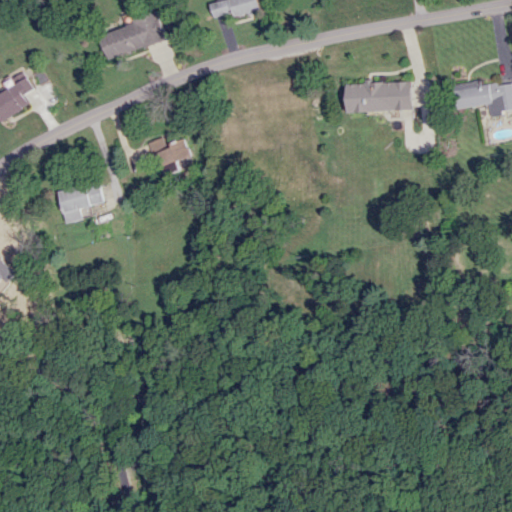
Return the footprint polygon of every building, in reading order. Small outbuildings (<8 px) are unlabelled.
[(261,9),(258,0),(222,0),(213,3),(217,20),(261,9)] [(108,59),(170,39),(161,13),(100,33),(108,59)] [(24,95),(35,88),(27,76),(0,93),(0,123),(30,103),(24,95)] [(457,108),(488,103),(490,116),(502,114),(501,111),(511,109),(511,81),(481,86),(480,80),(453,84),(457,108)] [(413,110),(412,81),(347,83),(348,112),(413,110)] [(189,157),(183,138),(164,143),(162,137),(150,141),(159,177),(181,171),(178,160),(189,157)] [(65,223),(82,219),(79,208),(103,202),(98,181),(57,192),(65,223)] [(0,285),(5,280),(7,282),(15,272),(0,259),(0,285)]
